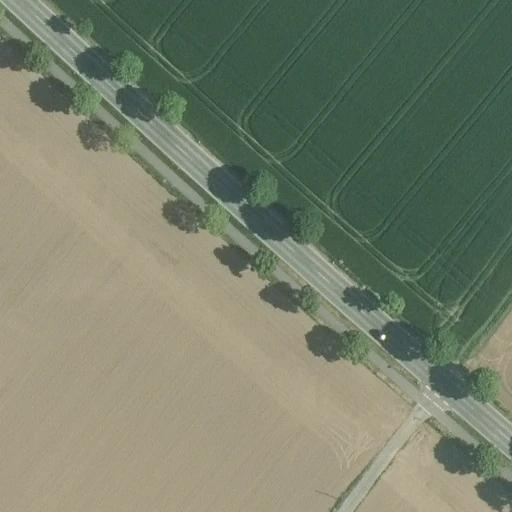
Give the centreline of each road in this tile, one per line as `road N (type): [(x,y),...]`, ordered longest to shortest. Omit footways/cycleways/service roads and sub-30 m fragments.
road 1 (tertiary): [(16,0),(511,446)]
road 2 (track): [(511,296),(344,511)]
